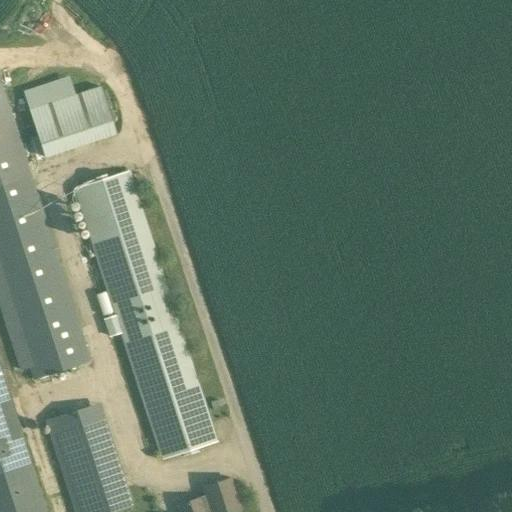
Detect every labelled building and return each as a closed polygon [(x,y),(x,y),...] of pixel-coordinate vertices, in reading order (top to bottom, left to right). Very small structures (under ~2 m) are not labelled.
[(23,90),(44,157),(124,133),(109,83),(79,93),(73,74),(23,90)] [(91,361),(30,175),(1,83),(0,83),(0,282),(31,381),(91,361)] [(160,461),(218,443),(129,171),(72,190),(113,316),(102,320),(108,339),(119,335),(160,461)] [(0,363),(0,470),(30,458),(0,363)] [(120,511),(133,508),(100,404),(44,421),(73,511),(120,511)] [(176,505),(177,511),(239,511),(242,511),(231,478),(200,488),(203,497),(176,505)]
